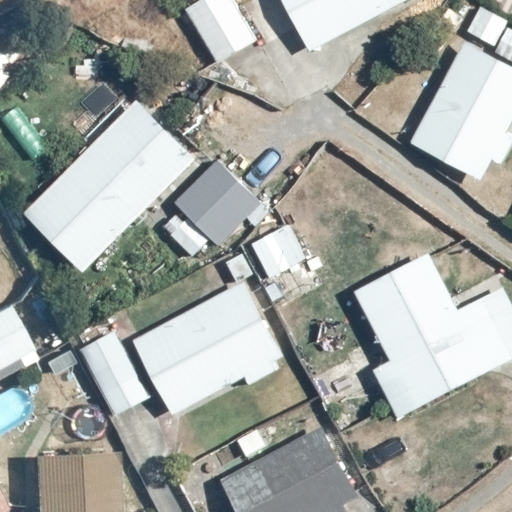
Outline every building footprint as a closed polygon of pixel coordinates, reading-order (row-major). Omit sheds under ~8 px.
[(256,44),(232,0),(199,0),(187,7),(219,64),(256,44)] [(412,0),(286,0),(313,51),(412,0)] [(511,124),(511,61),(464,36),(410,142),(484,180),(493,161),(506,167),(511,155),(511,125),(511,124)] [(395,63),(368,38),(328,84),(355,109),(395,63)] [(199,160),(140,100),(26,212),(85,272),(199,160)] [(218,248),(246,220),(253,227),(269,212),(242,184),(219,160),(157,220),(191,255),(208,238),(218,248)] [(287,218),(249,240),(277,287),(315,264),(287,218)] [(357,291),(394,363),(372,375),(397,423),(446,397),(511,362),(511,305),(504,291),(461,313),(430,253),(357,291)] [(288,361),(249,284),(137,340),(176,417),(288,361)] [(0,366),(31,350),(5,301),(0,303),(0,366)] [(149,400),(116,331),(82,348),(115,417),(149,400)] [(343,511),(360,504),(324,429),(223,477),(240,511),(343,511)] [(122,511),(117,442),(23,450),(28,511),(122,511)]
